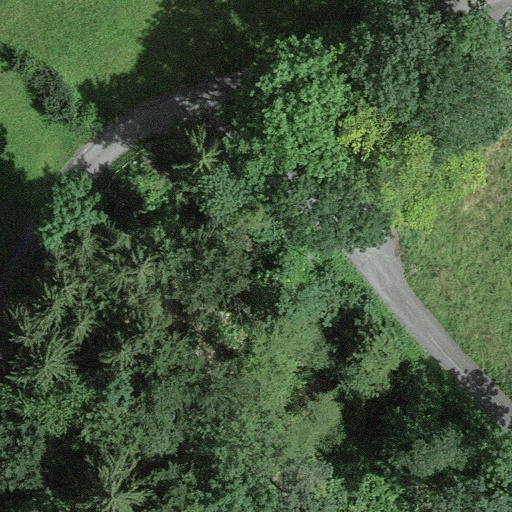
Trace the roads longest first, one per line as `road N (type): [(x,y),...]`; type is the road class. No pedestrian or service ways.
road 1 (unclassified): [(495,0),(165,116)]
road 2 (unclassified): [(511,4),(402,112),(369,265)]
road 3 (unclassified): [(165,116),(32,240),(0,307)]
road 4 (unclassified): [(165,116),(369,265)]
road 5 (unclassified): [(369,265),(511,419)]
